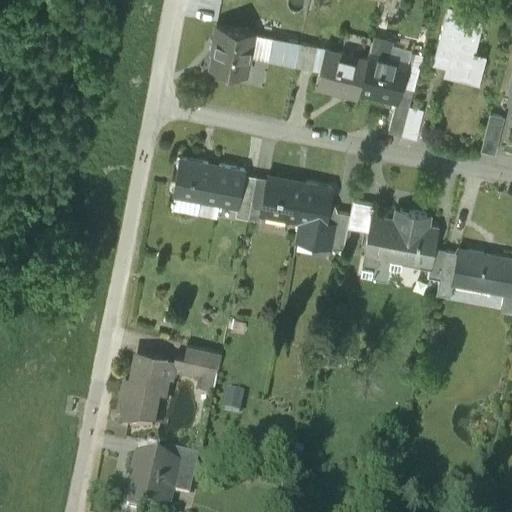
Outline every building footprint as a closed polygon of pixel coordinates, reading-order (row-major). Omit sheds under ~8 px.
[(443,74),(454,76),(456,69),(481,75),(486,55),(477,52),(478,51),(475,51),(477,41),(484,14),(448,4),(434,56),(447,60),(443,74)] [(245,74),(249,55),(253,32),(253,30),(216,23),(213,40),(216,41),(211,68),(245,74)] [(274,36),(253,32),(249,55),(270,59),(274,36)] [(370,51),(389,57),(393,42),(394,38),(374,33),(370,51)] [(270,59),(295,64),(300,41),(274,36),(270,59)] [(318,44),(300,41),(295,64),(313,68),(318,44)] [(393,42),(389,57),(408,63),(411,51),(412,47),(393,42)] [(358,95),(359,89),(368,58),(325,47),(315,84),(358,95)] [(370,51),(368,58),(359,89),(397,99),(399,99),(399,97),(408,63),(389,57),(370,51)] [(408,63),(399,97),(410,100),(422,54),(411,51),(408,63)] [(456,69),(454,76),(478,83),(481,75),(456,69)] [(388,130),(402,134),(409,105),(410,100),(399,97),(399,99),(397,99),(388,130)] [(423,109),(409,105),(402,134),(415,138),(423,109)] [(481,149),(495,153),(504,116),(490,112),(481,149)] [(237,205),(238,206),(245,174),(245,169),(180,156),(173,193),(174,194),(201,199),(202,195),(218,198),(217,202),(237,205)] [(236,215),(248,217),(256,176),(245,174),(238,206),(237,205),(236,215)] [(267,178),(256,176),(248,217),(260,220),(261,212),(260,212),(267,178)] [(289,215),(300,217),(326,222),(329,209),(333,186),(306,180),(305,185),(295,184),(296,182),(267,176),(267,178),(260,212),(261,212),(288,218),(289,215)] [(201,199),(174,194),(172,207),(215,215),(217,202),(218,198),(202,195),(201,199)] [(353,198),(350,213),(348,226),(369,230),(372,212),(373,212),(375,202),(353,198)] [(360,273),(388,278),(390,266),(401,268),(402,259),(429,264),(433,246),(434,246),(438,226),(424,223),(427,212),(400,207),(398,218),(373,212),(372,212),(369,230),(360,273)] [(337,210),(329,209),(326,222),(300,217),(296,239),(330,245),(337,210)] [(343,248),(348,226),(350,213),(337,210),(330,245),(343,248)] [(503,292),(511,293),(511,255),(492,251),(492,254),(459,247),(460,245),(459,245),(457,251),(451,282),(452,282),(503,292)] [(492,251),(460,245),(459,247),(492,254),(492,251)] [(427,275),(440,278),(446,249),(434,246),(433,246),(429,264),(427,275)] [(457,251),(446,249),(440,278),(437,293),(450,295),(452,282),(451,282),(457,251)] [(511,311),(511,293),(503,292),(500,309),(511,311)] [(164,309),(161,325),(181,329),(184,313),(164,309)] [(203,374),(217,376),(221,353),(187,345),(184,357),(184,358),(207,364),(205,372),(204,372),(203,374)] [(121,427),(130,429),(151,428),(156,402),(162,403),(166,386),(170,387),(173,367),(175,361),(174,361),(163,359),(164,357),(137,351),(130,387),(125,386),(119,418),(123,419),(121,427)] [(184,358),(184,357),(174,355),(174,361),(175,361),(173,367),(203,374),(204,372),(205,372),(207,364),(184,358)] [(222,412),(240,416),(244,391),(227,388),(222,412)] [(193,471),(195,472),(198,458),(165,450),(162,462),(194,469),(193,471)] [(144,507),(168,511),(175,485),(190,488),(193,471),(194,469),(162,462),(136,456),(132,472),(134,473),(126,507),(143,511),(144,507)]
